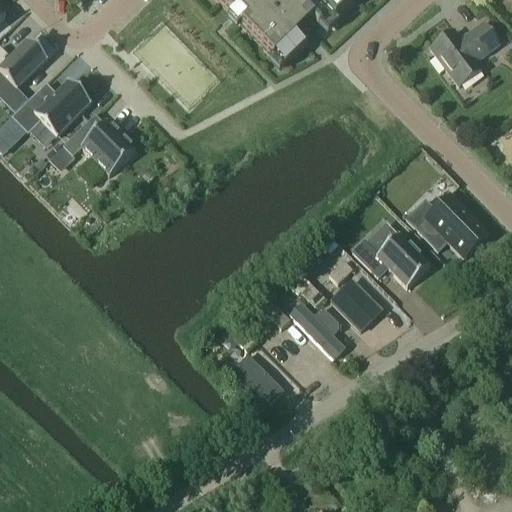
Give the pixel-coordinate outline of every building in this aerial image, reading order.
[(278,56),(288,67),(306,50),(295,39),(312,23),(317,29),(328,18),(334,23),(357,0),(287,0),(282,5),(277,0),(212,0),(231,19),(231,18),(240,28),(272,62),(278,56)] [(475,66),(497,50),(482,29),(459,46),(452,36),(429,54),(458,91),(481,74),(475,66)] [(11,62),(0,51),(0,77),(17,95),(48,64),(29,45),(11,62)] [(27,140),(40,127),(56,143),(90,109),(67,86),(49,104),(40,95),(11,123),(27,140)] [(106,127),(97,135),(89,127),(63,152),(72,161),(81,153),(108,181),(109,182),(135,156),(134,155),(134,156),(106,128),(106,127)] [(424,206),(405,226),(437,258),(447,248),(463,264),(487,240),(449,201),(434,216),(424,206)] [(364,246),(352,258),(377,283),(387,274),(406,294),(407,293),(429,271),(398,240),(379,259),(365,245),(364,246)] [(328,282),(336,290),(352,275),(343,266),(329,279),(330,280),(328,282)] [(332,290),(323,299),(372,351),(392,330),(346,285),(337,294),(332,290)] [(324,302),(308,287),(299,297),(314,312),(324,302)] [(313,317),(301,305),(287,318),(333,366),(353,344),(319,310),(313,317)] [(274,311),(265,319),(280,334),(288,325),(274,311)] [(241,333),(232,341),(246,357),(255,349),(241,333)] [(278,343),(269,350),(283,366),(292,358),(278,343)] [(227,375),(266,414),(284,396),(244,358),(227,375)]
